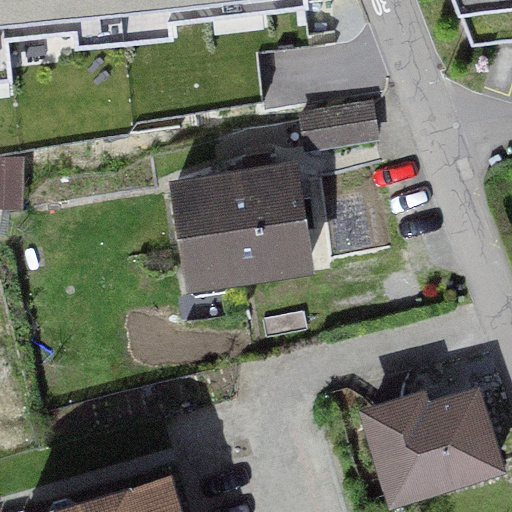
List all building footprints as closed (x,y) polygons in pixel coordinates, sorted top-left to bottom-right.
[(304,0),(0,0),(0,44),(304,3),(304,0)] [(375,98),(303,106),(309,151),(380,142),(375,98)] [(328,164),(205,186),(225,294),(347,273),(328,164)] [(511,413),(502,379),(387,413),(416,511),(511,483),(511,413)] [(174,511),(164,475),(41,511),(174,511)]
